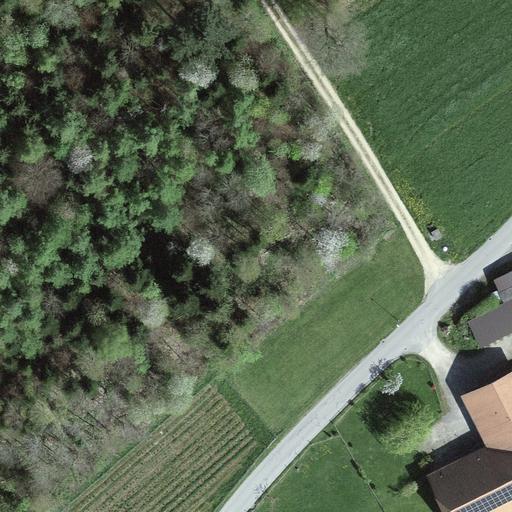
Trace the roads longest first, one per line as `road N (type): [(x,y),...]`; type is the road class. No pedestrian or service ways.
road 1 (unclassified): [(511,232),(331,404),(232,511)]
road 2 (track): [(448,293),(267,0)]
